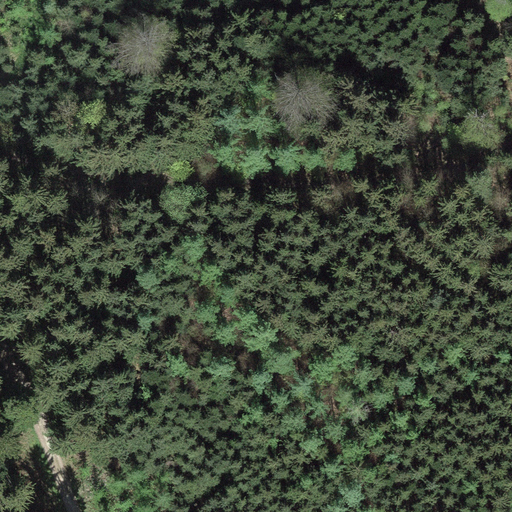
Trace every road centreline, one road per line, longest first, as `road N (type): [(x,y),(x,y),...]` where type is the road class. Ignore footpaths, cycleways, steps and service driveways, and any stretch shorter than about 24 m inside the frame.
road 1 (track): [(511,146),(429,175),(335,184),(0,158)]
road 2 (track): [(72,511),(0,351)]
